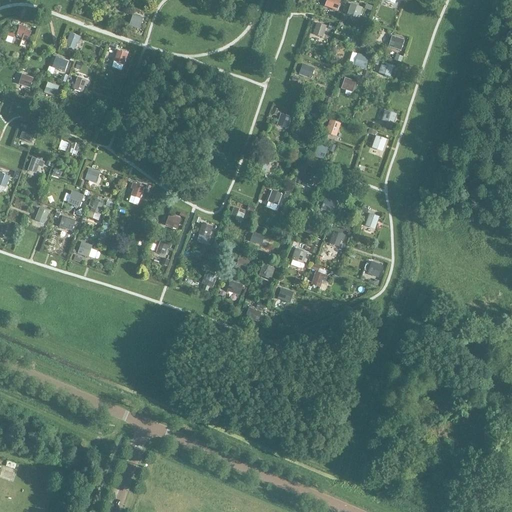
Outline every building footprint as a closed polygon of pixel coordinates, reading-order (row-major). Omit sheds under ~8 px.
[(339,0),(326,0),(324,7),(337,11),(341,1),(339,0)] [(351,4),(347,15),(359,19),(363,8),(351,4)] [(133,14),(129,26),(139,30),(143,18),(133,14)] [(327,27),(316,23),(312,34),(323,38),(327,27)] [(31,32),(27,30),(28,28),(20,25),(16,37),(22,39),(21,41),(27,43),(31,32)] [(75,50),(77,44),(78,44),(81,37),(70,33),(65,46),(75,50)] [(401,51),(404,40),(392,36),(388,47),(401,51)] [(124,65),(128,54),(117,50),(113,62),(124,65)] [(365,70),(369,57),(358,54),(354,66),(365,70)] [(64,73),(68,62),(56,57),(52,68),(64,73)] [(390,78),(394,67),(382,63),(378,74),(390,78)] [(303,64),(299,75),(311,80),(315,68),(303,64)] [(22,74),(18,85),(30,89),(33,78),(22,74)] [(77,77),(73,89),(82,93),(85,86),(87,87),(89,82),(77,77)] [(356,82),(345,78),(341,89),(353,93),(356,82)] [(55,97),(59,87),(48,83),(44,93),(55,97)] [(307,104),(311,105),(309,111),(318,114),(323,101),(310,96),(307,104)] [(397,115),(385,111),(381,121),(393,125),(397,115)] [(92,130),(96,119),(84,114),(80,126),(92,130)] [(287,129),(291,118),(281,114),(277,125),(287,129)] [(325,133),(336,137),(341,124),(330,120),(325,133)] [(31,144),(35,133),(23,129),(19,139),(31,144)] [(382,152),(387,140),(376,136),(371,148),(382,152)] [(79,154),(82,147),(69,143),(67,150),(69,156),(74,157),(79,154)] [(318,145),(314,157),(324,160),(328,148),(318,145)] [(40,173),(43,162),(32,158),(28,169),(40,173)] [(266,173),(270,162),(260,158),(256,169),(266,173)] [(96,184),(100,173),(89,169),(85,180),(96,184)] [(0,185),(6,188),(10,177),(0,173),(0,185)] [(312,189),(314,182),(316,183),(318,177),(306,173),(302,185),(312,189)] [(140,200),(144,187),(132,183),(131,189),(133,190),(131,196),(140,200)] [(83,196),(72,191),(67,206),(78,210),(83,196)] [(278,206),(282,195),(272,191),(268,202),(278,206)] [(332,213),(336,203),(324,199),(321,210),(332,213)] [(100,215),(104,203),(94,200),(90,211),(100,215)] [(241,223),(245,212),(233,208),(229,219),(241,223)] [(45,224),(49,213),(39,209),(35,220),(45,224)] [(375,230),(379,217),(369,214),(364,226),(375,230)] [(177,230),(181,219),(169,215),(165,226),(177,230)] [(72,231),(76,221),(63,217),(59,227),(72,231)] [(315,236),(319,225),(307,221),(304,232),(315,236)] [(208,238),(212,227),(202,223),(198,235),(208,238)] [(13,230),(3,226),(0,232),(0,239),(8,243),(13,230)] [(141,247),(146,236),(137,232),(132,244),(141,247)] [(261,246),(265,235),(254,232),(250,242),(261,246)] [(339,247),(341,241),(344,241),(346,236),(334,232),(329,244),(339,247)] [(170,251),(172,245),(160,241),(156,253),(165,256),(168,250),(170,251)] [(88,258),(93,246),(82,242),(77,254),(88,258)] [(303,264),(307,253),(295,249),(291,260),(303,264)] [(247,271),(251,259),(240,255),(236,268),(247,271)] [(383,266),(371,262),(367,274),(378,278),(383,266)] [(271,280),(275,269),(262,265),(259,276),(271,280)] [(325,283),(328,276),(316,272),(311,285),(320,288),(323,282),(325,283)] [(213,289),(217,277),(206,273),(201,284),(213,289)] [(239,296),(243,285),(230,281),(227,292),(239,296)] [(290,304),(294,293),(281,288),(277,299),(290,304)] [(255,311),(255,309),(255,308),(250,306),(246,318),(258,323),(261,313),(255,311)]
